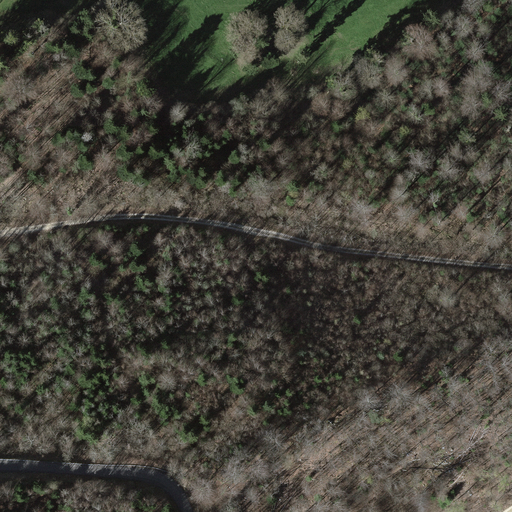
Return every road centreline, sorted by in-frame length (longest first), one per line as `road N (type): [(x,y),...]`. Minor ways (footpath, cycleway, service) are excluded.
road 1 (track): [(511,264),(372,252),(141,213),(0,230)]
road 2 (tertiary): [(186,511),(173,487),(141,473),(0,466)]
